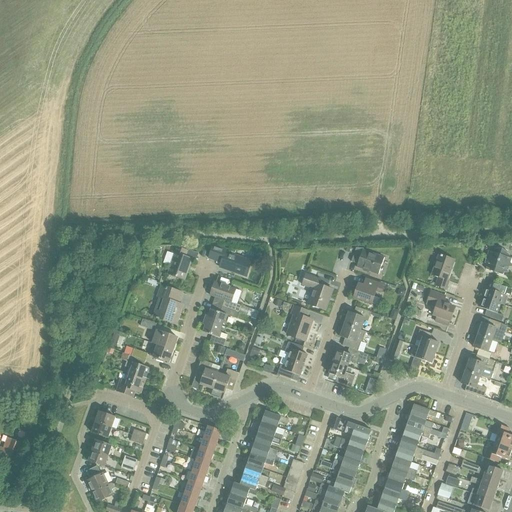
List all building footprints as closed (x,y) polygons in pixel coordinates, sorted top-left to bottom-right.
[(213,246),(209,259),(222,264),(220,268),(247,277),(252,262),(226,253),(227,251),(218,248),(213,246)] [(168,275),(184,280),(192,259),(186,258),(188,252),(175,247),(173,253),(176,254),(168,275)] [(509,270),(511,260),(511,259),(507,257),(509,252),(497,248),(495,253),(490,251),(486,262),(489,263),(487,268),(504,275),(506,269),(509,270)] [(357,267),(378,275),(385,258),(363,251),(364,249),(356,249),(352,262),(358,265),(357,267)] [(447,280),(454,260),(439,255),(432,275),(438,278),(435,286),(446,290),(449,281),(447,280)] [(309,305),(325,311),(332,290),(319,285),(321,280),(306,275),(302,285),(314,289),(309,305)] [(381,292),(384,285),(366,279),(364,285),(359,283),(354,298),(372,304),(377,291),(381,292)] [(175,287),(185,295),(189,290),(179,282),(175,287)] [(222,307),(240,313),(242,307),(232,303),(236,290),(215,283),(210,297),(224,301),(222,307)] [(489,289),(485,298),(501,304),(505,305),(509,296),(511,297),(511,293),(511,288),(497,285),(494,291),(489,289)] [(154,317),(177,325),(183,306),(179,305),(183,294),(164,288),(154,317)] [(431,291),(427,304),(436,307),(433,315),(437,317),(435,322),(448,326),(450,321),(458,301),(431,291)] [(501,304),(485,298),(482,308),(487,310),(485,316),(502,322),(504,316),(498,313),(501,304)] [(288,335),(305,342),(313,321),(306,319),(309,311),(294,306),(292,314),(295,315),(288,335)] [(206,316),(205,321),(222,327),(224,321),(226,321),(228,316),(234,318),(236,312),(222,308),(220,313),(211,310),(209,317),(206,316)] [(349,313),(345,325),(361,330),(365,321),(368,322),(371,313),(356,308),(354,315),(349,313)] [(247,316),(256,319),(258,312),(249,309),(247,316)] [(140,327),(154,332),(157,325),(143,320),(140,327)] [(483,323),(478,335),(493,340),(496,342),(502,324),(490,320),(488,325),(483,323)] [(205,321),(203,326),(206,326),(203,333),(212,336),(210,342),(224,347),(226,341),(228,336),(222,333),(220,333),(222,327),(205,321)] [(345,325),(340,337),(345,339),(343,346),(349,348),(358,351),(361,342),(362,343),(366,332),(361,330),(345,325)] [(421,342),(419,348),(436,353),(439,343),(431,340),(432,334),(420,330),(417,340),(421,342)] [(263,342),(267,333),(260,331),(257,340),(263,342)] [(153,344),(173,351),(178,339),(157,332),(153,344)] [(479,349),(477,355),(490,359),(492,354),(489,353),(493,340),(478,335),(474,347),(479,349)] [(397,340),(395,348),(390,360),(396,362),(403,342),(397,340)] [(290,354),(288,360),(304,366),(308,355),(302,353),(304,348),(289,343),(286,352),(290,354)] [(169,364),(173,351),(153,344),(151,350),(149,357),(169,364)] [(337,351),(333,362),(348,367),(350,361),(358,364),(362,352),(358,351),(349,348),(347,354),(337,351)] [(380,348),(378,356),(385,358),(388,351),(380,348)] [(436,353),(419,348),(417,354),(412,352),(411,357),(432,364),(436,353)] [(132,370),(129,376),(146,382),(150,370),(144,368),(146,362),(148,355),(134,350),(131,357),(129,356),(126,368),(132,370)] [(470,359),(466,371),(481,376),(484,368),(494,371),(497,362),(490,359),(477,355),(475,360),(470,359)] [(304,366),(288,360),(286,366),(281,365),(278,375),(293,380),(295,374),(300,376),(304,366)] [(201,361),(195,379),(202,381),(201,386),(213,390),(218,374),(211,371),(213,365),(201,361)] [(348,367),(333,362),(329,374),(339,378),(337,383),(351,388),(355,377),(346,374),(348,367)] [(218,374),(213,390),(225,394),(227,389),(233,392),(239,374),(228,370),(226,376),(218,374)] [(481,376),(466,371),(461,383),(467,385),(465,391),(484,398),(487,388),(478,385),(481,376)] [(146,382),(129,376),(127,383),(121,381),(117,392),(134,398),(136,392),(141,394),(146,382)] [(410,410),(408,415),(426,421),(428,415),(436,418),(437,413),(430,410),(415,405),(412,411),(410,410)] [(261,417),(259,421),(277,428),(277,427),(286,430),(288,425),(287,424),(289,420),(285,418),(286,413),(275,409),(273,414),(266,411),(264,418),(261,417)] [(99,412),(96,423),(112,429),(115,418),(99,412)] [(409,421),(407,426),(430,434),(432,430),(424,427),(426,421),(408,415),(406,420),(409,421)] [(330,429),(336,431),(340,420),(334,418),(330,429)] [(308,432),(316,435),(321,422),(313,419),(308,432)] [(260,427),(258,433),(281,441),(283,436),(275,434),(277,428),(259,421),(258,426),(260,427)] [(112,429),(96,423),(92,433),(108,439),(112,429)] [(354,430),(352,436),(370,442),(372,438),(369,437),(371,431),(356,425),(348,423),(347,428),(354,430)] [(498,436),(495,443),(511,448),(511,435),(508,434),(510,429),(497,424),(493,434),(498,436)] [(208,426),(204,438),(218,443),(222,431),(208,426)] [(402,431),(401,436),(419,442),(421,436),(428,439),(429,438),(436,440),(437,437),(430,434),(407,426),(405,432),(402,431)] [(6,434),(12,436),(15,429),(9,427),(6,434)] [(121,427),(120,436),(130,437),(130,427),(121,427)] [(145,440),(147,434),(135,430),(133,436),(145,440)] [(254,438),(252,442),(270,449),(272,443),(280,445),(281,441),(258,433),(256,439),(254,438)] [(143,445),(145,440),(133,436),(131,441),(143,445)] [(337,437),(335,442),(364,452),(366,446),(369,447),(370,442),(352,436),(350,442),(337,437)] [(402,442),(400,447),(423,455),(424,451),(417,448),(419,442),(401,436),(399,441),(402,442)] [(0,458),(15,464),(22,444),(8,438),(3,450),(0,448),(0,458)] [(204,438),(200,449),(214,454),(218,443),(204,438)] [(95,441),(92,451),(108,457),(112,446),(95,441)] [(253,448),(251,454),(274,462),(276,457),(268,454),(270,449),(252,442),(250,447),(253,448)] [(335,442),(334,447),(347,451),(345,457),(363,463),(365,459),(362,458),(364,452),(335,442)] [(511,450),(511,448),(495,443),(493,449),(489,448),(485,458),(498,463),(500,457),(509,460),(511,450)] [(293,445),(291,451),(298,454),(300,448),(293,445)] [(395,452),(393,457),(411,463),(413,457),(421,460),(423,455),(400,447),(398,453),(395,452)] [(200,449),(197,461),(210,465),(214,454),(200,449)] [(108,457),(92,451),(88,462),(105,467),(108,457)] [(246,459),(245,463),(263,470),(265,464),(273,466),(274,462),(251,454),(249,460),(246,459)] [(125,457),(123,462),(135,466),(137,461),(125,457)] [(335,460),(334,465),(357,473),(359,467),(361,468),(363,463),(345,457),(343,463),(335,460)] [(393,457),(392,462),(394,463),(392,468),(415,476),(419,466),(411,463),(393,457)] [(294,460),(291,466),(303,470),(305,464),(294,460)] [(197,461),(193,472),(206,476),(210,465),(197,461)] [(134,472),(135,466),(123,462),(122,468),(134,472)] [(461,468),(484,476),(500,482),(503,472),(488,466),(486,472),(480,469),(480,467),(464,462),(461,468)] [(246,469),(244,475),(267,483),(269,478),(261,475),(263,470),(245,463),(243,468),(246,469)] [(449,464),(447,470),(453,473),(455,467),(449,464)] [(340,472),(338,478),(356,484),(357,480),(355,479),(357,473),(334,465),(332,470),(340,472)] [(291,466),(289,471),(301,475),(303,470),(291,466)] [(388,473),(386,478),(404,484),(406,478),(414,481),(415,476),(392,468),(390,474),(388,473)] [(419,469),(416,477),(431,483),(434,474),(419,469)] [(289,471),(287,477),(299,481),(301,475),(289,471)] [(193,472),(189,483),(202,488),(206,476),(193,472)] [(87,482),(92,493),(108,484),(103,474),(87,482)] [(313,474),(311,480),(322,484),(324,478),(313,474)] [(239,480),(238,484),(237,484),(256,491),(256,490),(258,485),(265,487),(267,483),(244,475),(242,481),(239,480)] [(470,482),(481,486),(496,491),(500,482),(484,476),(482,481),(472,478),(470,482)] [(287,477),(285,483),(297,487),(299,481),(287,477)] [(448,477),(446,484),(458,488),(460,481),(448,477)] [(328,481),(326,486),(345,492),(344,493),(349,494),(351,488),(354,489),(356,484),(338,478),(336,484),(328,481)] [(387,484),(385,489),(408,497),(410,493),(402,490),(404,484),(386,478),(384,483),(387,484)] [(116,485),(117,485),(128,489),(130,483),(118,479),(116,485)] [(108,484),(92,493),(97,503),(114,496),(111,490),(116,488),(117,485),(116,485),(112,483),(109,485),(108,484)] [(189,483),(185,494),(199,499),(202,488),(189,483)] [(230,488),(228,493),(246,499),(248,493),(256,496),(258,491),(256,490),(256,491),(237,484),(238,484),(235,483),(233,489),(230,488)] [(297,487),(285,483),(283,489),(295,493),(297,487)] [(310,484),(307,491),(314,493),(317,486),(310,484)] [(328,491),(326,497),(344,504),(345,499),(343,498),(344,493),(345,492),(326,486),(322,484),(320,489),(328,491)] [(438,495),(448,499),(452,488),(442,484),(438,495)] [(274,485),(271,492),(282,496),(285,489),(274,485)] [(471,494),(477,496),(493,502),(496,491),(481,486),(479,491),(473,489),(471,494)] [(380,494),(379,499),(397,505),(399,499),(406,502),(408,497),(385,489),(383,495),(380,494)] [(229,498),(227,504),(249,511),(250,511),(252,508),(244,505),(246,499),(228,493),(227,497),(229,498)] [(185,494),(181,505),(195,510),(199,499),(185,494)] [(471,494),(468,504),(489,511),(493,502),(477,496),(471,494)] [(273,497),(270,505),(278,508),(281,500),(273,497)] [(316,501),(314,505),(333,511),(337,511),(339,507),(342,508),(344,504),(326,497),(324,503),(316,501)] [(380,505),(378,510),(382,511),(398,511),(395,511),(397,505),(379,499),(377,504),(380,505)] [(438,502),(436,509),(440,510),(446,511),(453,511),(455,508),(438,502)]
